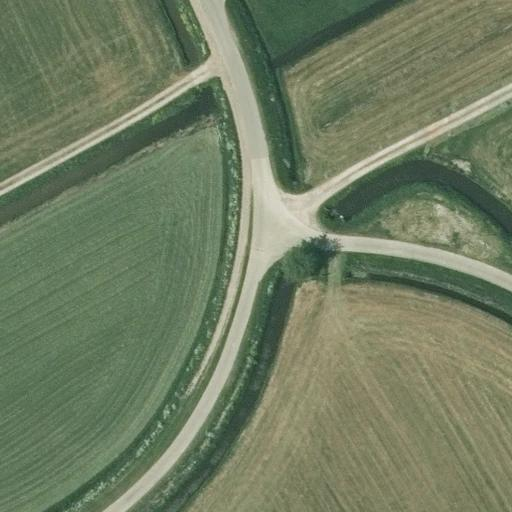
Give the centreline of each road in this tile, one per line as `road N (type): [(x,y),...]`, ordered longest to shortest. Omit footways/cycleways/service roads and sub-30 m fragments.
road 1 (unclassified): [(115,511),(197,418),(234,338),(266,233)]
road 2 (unclassified): [(511,287),(402,251),(266,233)]
road 3 (unclassified): [(266,233),(259,159),(228,49),(204,0)]
